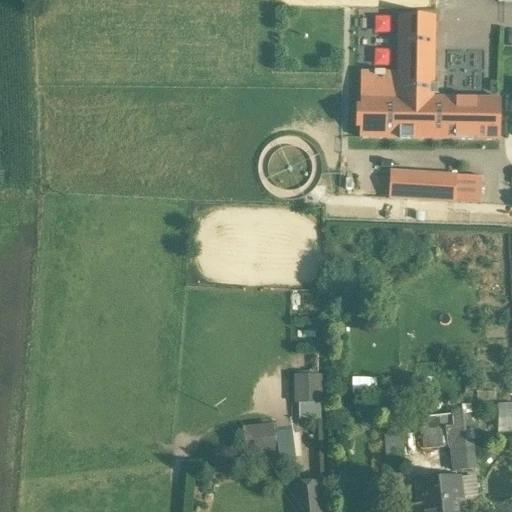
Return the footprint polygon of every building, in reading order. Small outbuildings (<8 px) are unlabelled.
[(433,18),(399,17),(398,75),(361,74),(360,137),(497,141),(498,100),(431,99),(433,18)] [(453,177),(393,174),(391,199),(451,203),(453,177)] [(320,377),(297,378),(298,404),(321,403),(320,377)] [(511,434),(511,406),(497,406),(498,434),(511,434)] [(438,415),(445,429),(455,425),(448,410),(438,415)] [(276,450),(273,427),(244,430),(247,454),(276,450)] [(453,429),(421,432),(423,451),(454,447),(453,429)] [(401,435),(384,436),(386,469),(403,467),(401,435)] [(471,446),(460,447),(462,475),(474,474),(471,446)] [(459,478),(415,483),(418,505),(424,505),(424,511),(456,511),(456,501),(462,500),(459,478)] [(320,511),(317,484),(294,486),(296,511),(320,511)]
